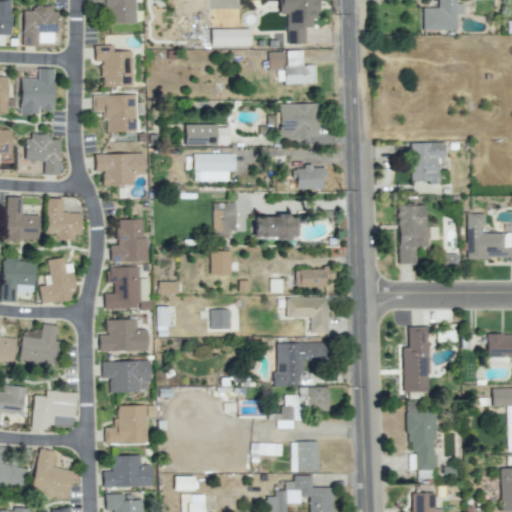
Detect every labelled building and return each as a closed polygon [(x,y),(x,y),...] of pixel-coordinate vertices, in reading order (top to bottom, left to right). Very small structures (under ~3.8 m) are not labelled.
[(0,0),(0,34),(8,35),(8,0),(0,0)] [(134,23),(133,0),(91,0),(92,2),(102,1),(102,24),(134,23)] [(285,44),(303,44),(303,28),(311,28),(311,17),(316,17),(316,0),(277,0),(278,14),(285,14),(285,44)] [(455,29),(454,14),(462,13),(461,3),(455,3),(454,0),(436,0),(437,7),(421,8),(421,30),(455,29)] [(32,7),(32,11),(21,10),(20,46),(37,46),(37,42),(55,42),(55,7),(32,7)] [(209,46),(248,45),(248,28),(209,29),(209,46)] [(110,45),(92,45),(92,61),(100,61),(100,87),(130,86),(130,51),(110,51),(110,45)] [(266,52),(266,70),(281,70),(282,84),(314,83),(314,65),(300,65),(300,50),(283,51),(283,52),(266,52)] [(19,79),(18,114),(37,115),(37,110),(51,110),(51,68),(36,68),(36,79),(19,79)] [(91,95),(91,111),(101,111),(101,119),(105,119),(105,131),(133,130),(133,95),(91,95)] [(317,137),(316,103),(277,104),(277,137),(317,137)] [(214,125),(182,124),(182,145),(213,146),(214,125)] [(0,162),(10,162),(10,128),(0,127),(0,162)] [(215,144),(226,144),(226,128),(215,128),(215,144)] [(42,175),(57,175),(58,139),(47,139),(47,135),(23,135),(23,160),(42,161),(42,175)] [(409,182),(437,182),(436,158),(442,158),(442,142),(408,143),(409,182)] [(101,185),(131,185),(131,174),(142,174),(142,153),(92,154),(93,171),(101,171),(101,185)] [(232,153),(191,154),(191,181),(226,180),(225,170),(232,170),(232,153)] [(322,188),(322,166),(302,166),(302,168),(293,168),(294,189),(322,188)] [(20,197),(4,196),(3,239),(36,240),(37,215),(20,214),(20,197)] [(54,238),(78,238),(79,213),(60,213),(60,198),(45,198),(44,233),(54,234),(54,238)] [(210,203),(211,238),(227,238),(226,231),(233,231),(233,203),(210,203)] [(396,205),(396,264),(414,264),(414,247),(424,247),(424,205),(396,205)] [(511,261),(511,232),(481,233),(481,213),(464,214),(465,258),(507,258),(508,261),(511,261)] [(252,216),(252,238),(295,239),(296,217),(252,216)] [(108,245),(108,262),(145,261),(144,237),(141,237),(140,219),(115,220),(116,245),(108,245)] [(228,250),(207,251),(208,275),(229,274),(228,250)] [(69,263),(63,264),(62,257),(45,259),(48,284),(36,286),(39,304),(69,300),(67,289),(73,288),(69,263)] [(32,285),(33,260),(0,258),(0,301),(13,302),(14,284),(32,285)] [(136,267),(104,267),(105,283),(111,283),(112,293),(101,294),(102,309),(147,309),(147,278),(137,278),(136,267)] [(293,287),(324,286),(323,278),(329,278),(329,268),(293,269),(293,287)] [(156,294),(175,294),(175,282),(156,282),(156,294)] [(325,297),(283,298),(283,318),(308,317),(308,333),(326,333),(325,297)] [(208,329),(228,329),(227,309),(207,309),(208,329)] [(146,350),(145,329),(134,329),(134,319),(103,320),(103,334),(96,334),(97,351),(146,350)] [(17,361),(52,363),(54,325),(39,324),(39,330),(19,329),(17,361)] [(401,392),(426,392),(425,326),(405,326),(406,347),(400,348),(401,392)] [(484,357),(511,356),(511,335),(484,336),(484,357)] [(0,361),(11,363),(14,338),(0,336),(0,361)] [(273,343),(274,372),(271,372),(271,386),(298,385),(297,360),(323,359),(323,342),(273,343)] [(99,362),(99,378),(107,378),(107,392),(137,392),(137,381),(148,381),(148,361),(99,362)] [(0,392),(0,412),(20,414),(23,387),(2,384),(1,392),(0,392)] [(280,420),(299,420),(299,401),(305,401),(305,409),(326,409),(326,387),(298,387),(298,395),(280,395),(280,420)] [(511,387),(489,388),(490,406),(504,406),(505,452),(511,452),(511,387)] [(73,392),(43,391),(43,396),(31,395),(29,428),(43,429),(43,425),(72,426),(73,392)] [(102,443),(144,443),(144,417),(153,417),(153,405),(115,405),(115,419),(111,419),(111,427),(102,427),(102,443)] [(405,412),(406,451),(413,451),(413,471),(433,470),(432,412),(405,412)] [(315,470),(316,442),(291,442),(291,455),(289,455),(289,462),(293,462),(293,470),(315,470)] [(0,484),(4,485),(4,484),(20,487),(24,469),(2,465),(5,449),(0,447),(0,484)] [(70,470),(50,467),(53,451),(36,448),(28,492),(65,499),(70,470)] [(100,471),(101,487),(150,486),(149,465),(138,465),(138,455),(108,456),(108,471),(100,471)] [(511,467),(498,468),(499,511),(511,510),(511,467)] [(330,511),(330,487),(309,488),(309,476),(291,476),(291,481),(282,481),(283,490),(272,490),(272,496),(264,496),(263,511),(283,511),(284,503),(298,503),(297,497),(307,497),(306,511),(330,511)] [(109,511),(140,511),(140,499),(130,500),(130,493),(102,494),(103,510),(110,510),(109,511)] [(439,511),(440,509),(433,509),(432,493),(408,493),(408,511),(439,511)]
